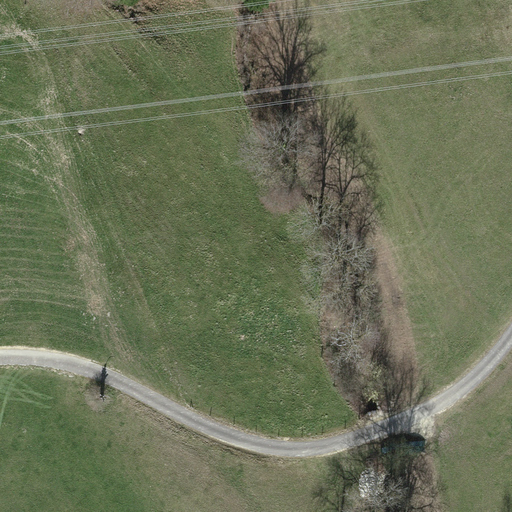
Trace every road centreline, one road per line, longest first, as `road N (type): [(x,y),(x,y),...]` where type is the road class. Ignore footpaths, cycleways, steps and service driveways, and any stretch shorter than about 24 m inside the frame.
road 1 (unclassified): [(0,365),(88,374),(193,423),(309,447),(408,417),(459,389),(511,332)]
road 2 (track): [(511,339),(471,297),(403,190),(339,0)]
